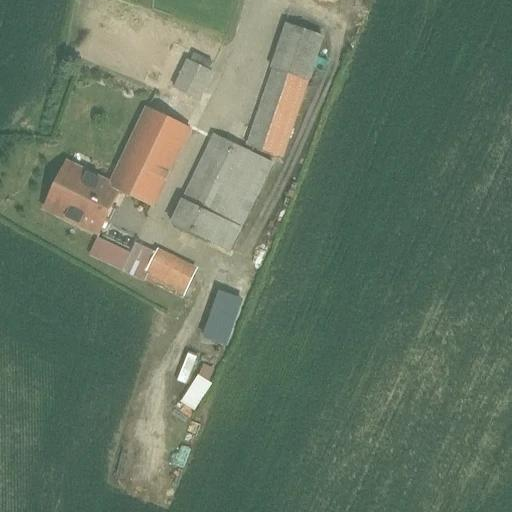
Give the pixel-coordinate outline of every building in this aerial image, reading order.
[(274,68),(310,81),(326,37),(285,22),(269,66),(274,68)] [(200,101),(214,71),(187,58),(173,88),(200,101)] [(274,68),(245,145),(281,158),(310,81),(274,68)] [(154,202),(190,126),(145,105),(109,180),(120,185),(154,202)] [(275,160),(214,132),(172,221),(233,250),(275,160)] [(120,185),(109,180),(65,159),(41,209),(96,235),(120,185)] [(198,267),(157,248),(143,278),(184,297),(198,267)] [(234,335),(212,325),(208,334),(231,343),(234,335)] [(190,384),(196,355),(186,353),(179,381),(190,384)] [(196,411),(214,382),(210,379),(216,369),(206,362),(182,402),(196,411)]
